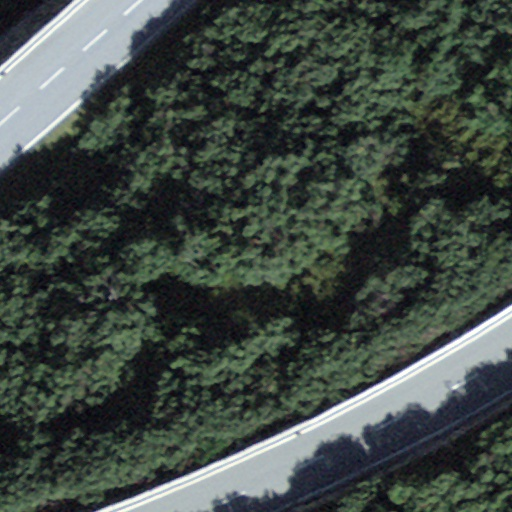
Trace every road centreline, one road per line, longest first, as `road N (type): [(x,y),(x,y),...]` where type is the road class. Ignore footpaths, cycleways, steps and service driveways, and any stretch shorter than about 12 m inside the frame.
road 1 (primary): [(511,355),(201,511)]
road 2 (primary): [(0,121),(138,0)]
